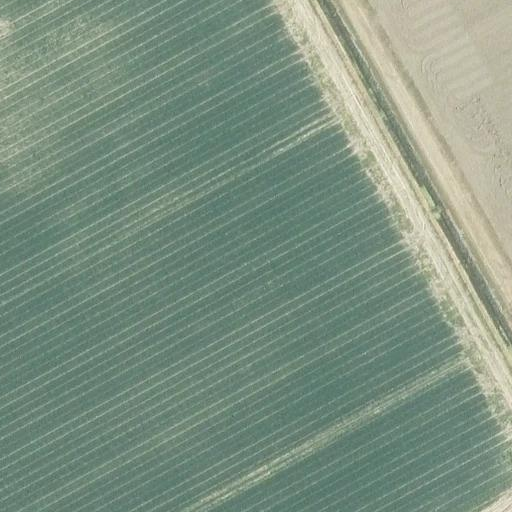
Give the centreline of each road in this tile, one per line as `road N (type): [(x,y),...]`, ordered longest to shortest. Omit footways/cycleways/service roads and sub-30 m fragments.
road 1 (track): [(284,0),(511,417)]
road 2 (track): [(511,299),(347,0)]
